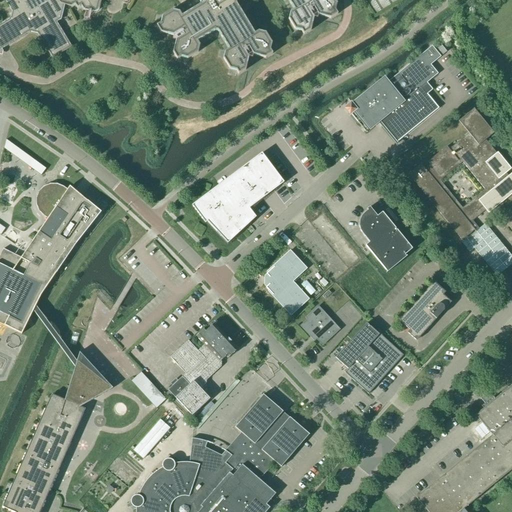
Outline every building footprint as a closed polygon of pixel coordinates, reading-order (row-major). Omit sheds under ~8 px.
[(4,0),(12,11),(10,18),(0,24),(0,50),(30,32),(37,34),(53,59),(60,54),(64,55),(64,52),(72,47),(57,23),(61,20),(65,5),(72,7),(75,5),(77,8),(81,6),(83,10),(95,13),(99,10),(101,0),(198,0),(200,3),(200,5),(182,16),(179,12),(173,11),(162,17),(160,24),(156,26),(161,33),(173,36),(176,40),(173,53),(177,60),(181,58),(187,59),(198,53),(200,46),(197,42),(215,31),(218,32),(229,50),(225,52),(223,59),(230,69),(236,71),(238,75),(246,71),(249,58),(253,55),(265,58),(272,54),(270,50),(272,44),(265,33),(258,31),(255,34),(236,4),(237,0),(287,0),(294,10),(290,12),(288,19),(295,30),(301,31),(304,35),(311,31),(314,18),(318,16),(330,19),(338,15),(335,11),(337,4),(334,0),(4,0)] [(366,0),(375,14),(398,0),(366,0)] [(443,55),(446,52),(441,45),(437,48),(443,55)] [(351,104),(344,109),(350,115),(351,114),(366,133),(379,123),(396,144),(397,144),(396,143),(439,109),(424,91),(428,88),(426,84),(438,74),(431,65),(441,57),(432,46),(388,82),(384,78),(352,105),(351,104)] [(511,173),(505,179),(503,176),(511,169),(497,153),(496,154),(485,141),(493,134),(473,110),(459,122),(470,135),(450,151),(447,147),(428,163),(431,167),(426,171),(421,165),(409,175),(462,241),(475,230),(469,224),(486,211),(488,214),(511,194),(511,173)] [(42,174),(47,168),(9,140),(4,147),(42,174)] [(261,154),(192,206),(205,224),(207,223),(227,245),(256,218),(249,210),(284,184),(261,154)] [(0,321),(23,333),(33,311),(35,306),(41,294),(74,243),(98,211),(85,200),(84,201),(67,186),(65,189),(61,187),(55,185),(48,184),(41,187),(36,192),(34,198),(34,205),(37,211),(42,216),(46,219),(21,257),(3,249),(0,255),(0,321)] [(377,217),(370,208),(367,210),(368,211),(364,214),(362,216),(361,217),(359,221),(359,226),(360,231),(362,235),(369,243),(365,246),(387,272),(386,273),(407,257),(406,256),(406,257),(405,255),(412,249),(382,213),(377,217)] [(312,222),(323,234),(333,225),(323,213),(312,222)] [(475,232),(462,243),(469,252),(474,249),(497,277),(511,264),(511,257),(485,224),(479,229),(472,221),(469,224),(475,230),(474,231),(475,232)] [(291,315),(307,300),(291,282),(305,269),(290,252),(266,274),(268,276),(267,277),(266,284),(268,286),(266,288),(291,315)] [(450,302),(439,293),(442,290),(438,287),(434,283),(428,290),(400,320),(399,321),(400,321),(404,324),(403,325),(410,331),(408,333),(412,337),(416,340),(435,319),(436,320),(437,318),(441,314),(441,313),(440,313),(441,312),(441,311),(441,310),(441,309),(440,309),(440,308),(442,306),(445,308),(450,303),(450,302)] [(33,311),(75,367),(76,362),(35,306),(33,311)] [(322,345),(339,330),(318,308),(306,318),(308,320),(301,326),(311,337),(313,335),(322,345)] [(237,350),(213,324),(207,330),(205,328),(196,337),(204,345),(198,351),(188,341),(170,358),(185,374),(168,390),(192,416),(209,399),(201,391),(205,387),(205,379),(201,374),(215,360),(218,363),(226,357),(228,359),(237,350)] [(379,335),(366,324),(335,358),(348,370),(345,373),(368,394),(403,356),(380,334),(379,335)] [(79,353),(76,362),(75,367),(64,400),(51,395),(2,507),(12,511),(40,511),(85,409),(81,407),(112,389),(112,388),(111,388),(78,361),(80,353),(79,353)] [(167,399),(141,372),(132,381),(157,408),(167,399)] [(511,384),(475,415),(492,435),(416,498),(427,511),(465,511),(463,509),(511,469),(511,384)] [(130,501),(130,502),(131,504),(131,505),(132,506),(133,507),(134,508),(136,508),(136,511),(265,511),(269,508),(266,505),(275,494),(259,481),(275,463),(281,468),(309,435),(263,395),(235,428),(241,433),(221,456),(205,448),(207,442),(192,439),(189,463),(187,463),(181,463),(179,463),(174,464),(174,463),(173,462),(172,461),(172,460),(171,460),(170,460),(169,459),(168,459),(166,459),(166,460),(164,460),(163,461),(163,462),(162,464),(162,465),(162,467),(162,468),(157,471),(152,474),(147,479),(143,486),(141,490),(139,493),(138,496),(137,496),(136,496),(135,496),(133,497),(132,498),(131,499),(130,501)] [(161,419),(133,450),(143,459),(171,428),(161,419)]
